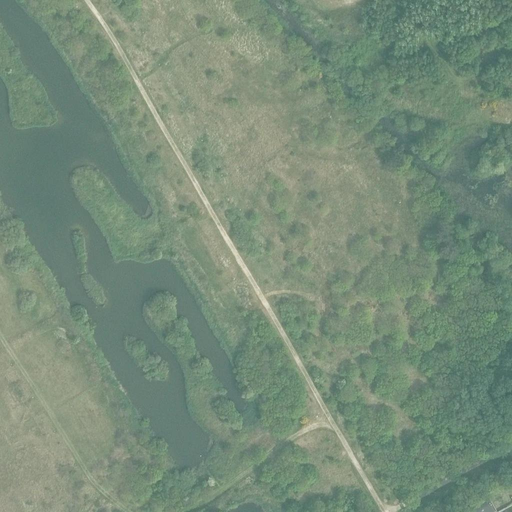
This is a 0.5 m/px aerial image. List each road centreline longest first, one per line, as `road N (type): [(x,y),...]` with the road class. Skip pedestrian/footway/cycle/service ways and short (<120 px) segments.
road 1 (track): [(86,0),(385,511)]
road 2 (track): [(327,413),(179,511)]
road 3 (track): [(392,511),(511,444)]
